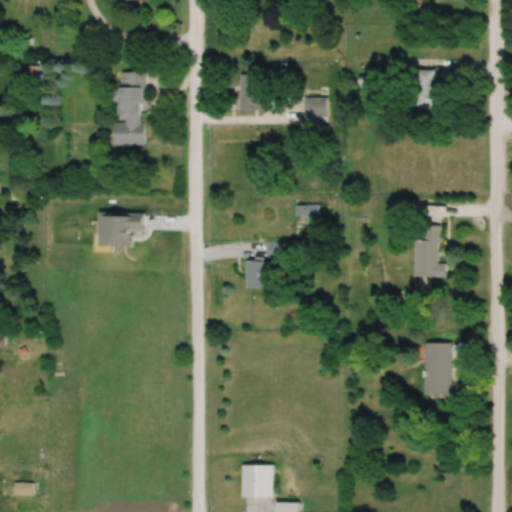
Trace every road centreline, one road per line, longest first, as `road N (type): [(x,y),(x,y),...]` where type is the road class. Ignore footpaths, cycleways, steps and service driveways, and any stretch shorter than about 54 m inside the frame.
road 1 (residential): [(195,0),(198,511)]
road 2 (residential): [(493,0),(495,511)]
